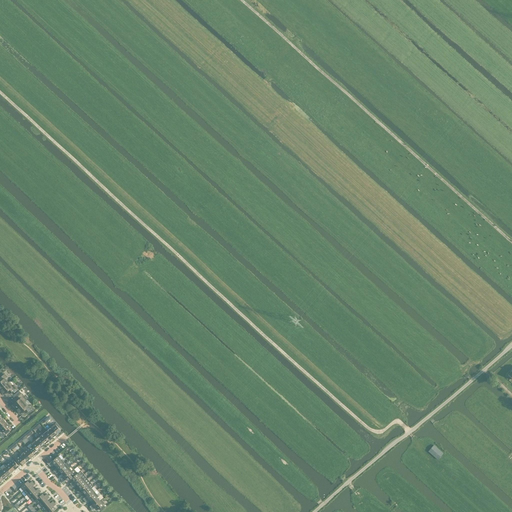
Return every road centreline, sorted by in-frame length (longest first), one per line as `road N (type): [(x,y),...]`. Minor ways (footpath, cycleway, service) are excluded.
road 1 (track): [(408,430),(397,421),(370,430),(0,92)]
road 2 (track): [(511,242),(242,0)]
road 3 (unclassified): [(314,511),(511,345)]
